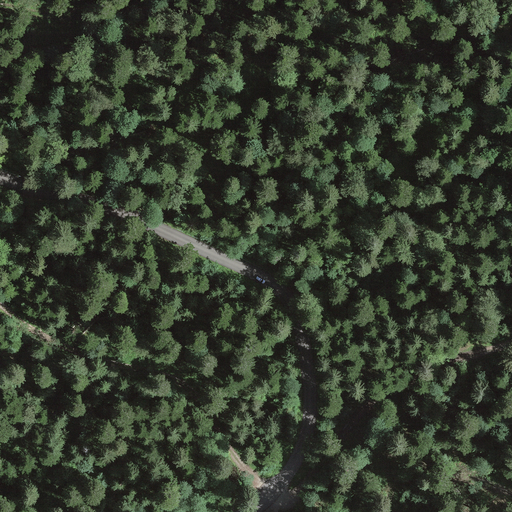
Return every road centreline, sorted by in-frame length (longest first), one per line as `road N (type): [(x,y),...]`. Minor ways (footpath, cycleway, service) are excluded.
road 1 (tertiary): [(0,177),(144,221),(244,268),(290,301),(310,383),(307,438),(249,511)]
road 2 (track): [(511,344),(373,403),(298,492),(269,493)]
